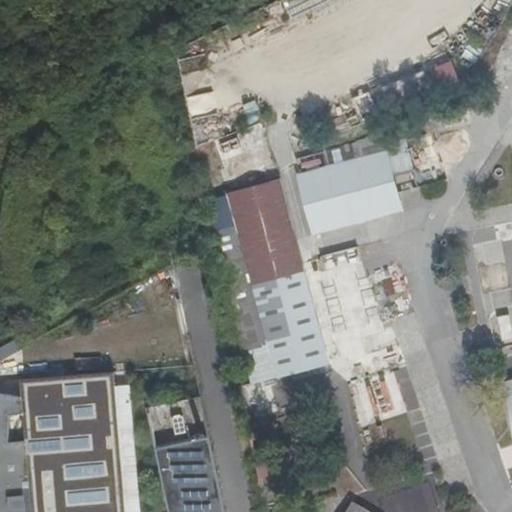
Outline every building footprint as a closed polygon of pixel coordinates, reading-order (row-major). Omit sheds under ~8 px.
[(286,0),(291,16),(321,7),(319,0),(286,0)] [(365,120),(463,81),(454,58),(355,97),(365,120)] [(327,166),(359,157),(354,142),(323,151),(327,166)] [(387,149),(375,153),(388,208),(403,204),(387,149)] [(359,157),(327,166),(302,173),(315,228),(388,208),(375,153),(359,157)] [(327,357),(283,178),(232,191),(240,222),(216,228),(223,252),(246,245),(255,282),(230,289),(244,345),(270,338),(277,370),(327,357)] [(0,362),(25,349),(19,339),(0,349),(0,225),(2,214),(0,213),(0,511),(227,511),(204,397),(148,409),(168,511),(144,511),(134,385),(120,386),(119,373),(24,381),(25,397),(0,392),(0,362)] [(511,285),(503,239),(476,244),(511,422),(511,285)] [(386,370),(401,358),(391,345),(376,356),(386,370)] [(417,410),(405,369),(349,386),(362,426),(417,410)]
